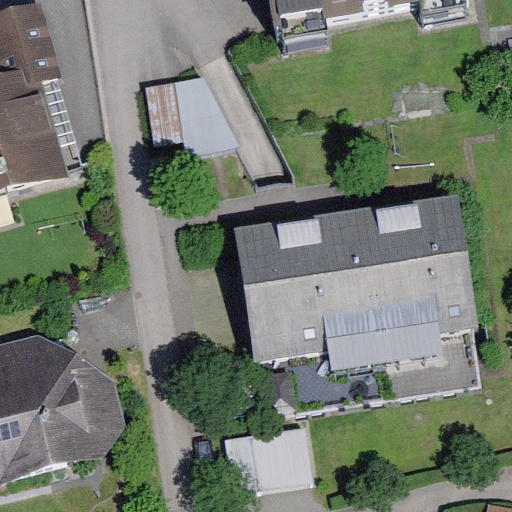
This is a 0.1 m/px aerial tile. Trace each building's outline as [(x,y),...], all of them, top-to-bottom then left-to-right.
[(489,0),(262,0),(274,65),(494,26),(489,0)] [(42,3),(0,14),(0,205),(70,187),(43,100),(67,91),(42,3)] [(190,164),(234,155),(218,79),(150,94),(162,152),(187,147),(190,164)] [(481,210),(248,242),(267,378),(355,366),(359,395),(478,379),(474,353),(500,349),(481,210)] [(50,331),(0,342),(0,443),(2,444),(10,491),(106,471),(126,429),(122,382),(87,351),(50,331)] [(239,501),(318,484),(306,429),(227,446),(239,501)]
